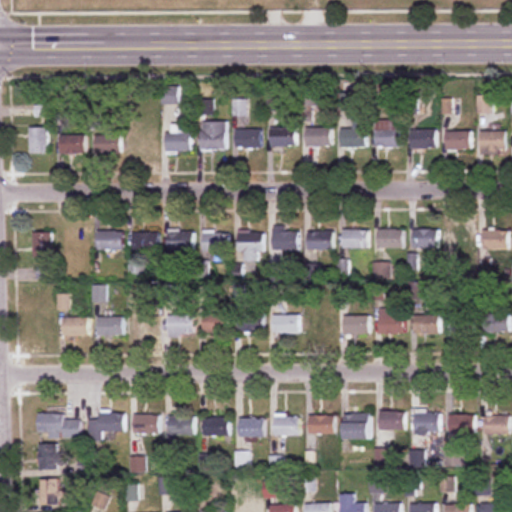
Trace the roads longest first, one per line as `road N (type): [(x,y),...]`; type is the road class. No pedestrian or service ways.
road 1 (secondary): [(511,42),(0,41)]
road 2 (residential): [(511,374),(0,374)]
road 3 (residential): [(511,186),(2,192)]
road 4 (residential): [(5,511),(0,105)]
